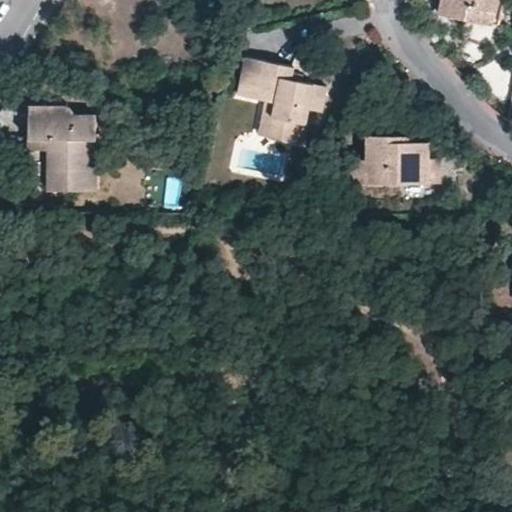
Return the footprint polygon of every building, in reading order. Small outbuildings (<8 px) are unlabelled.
[(491,9),(494,2),(494,0),(452,0),(453,0),(451,0),(442,0),(440,13),(465,18),(469,4),(491,9)] [(469,4),(465,18),(496,24),(499,4),(494,2),(491,9),(469,4)] [(293,67),(246,56),(237,93),(266,101),(274,102),(267,136),(301,143),(309,110),(321,112),(327,87),(291,78),(293,67)] [(259,134),(267,136),(274,102),(266,101),(259,134)] [(48,139),(49,151),(49,191),(95,191),(95,116),(71,115),(71,111),(70,108),(65,106),(29,107),(28,139),(48,139)] [(366,160),(366,184),(438,185),(439,159),(429,159),(428,142),(408,142),(398,142),(399,136),(367,136),(366,160)] [(28,139),(27,149),(49,151),(48,139),(28,139)] [(351,183),(366,184),(366,160),(352,159),(351,183)] [(165,207),(178,208),(181,177),(168,176),(165,207)]
